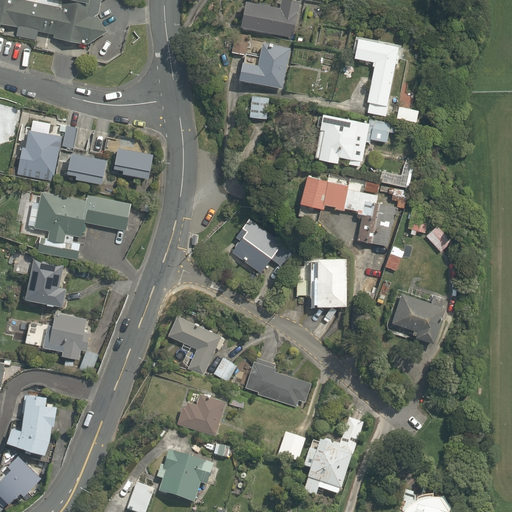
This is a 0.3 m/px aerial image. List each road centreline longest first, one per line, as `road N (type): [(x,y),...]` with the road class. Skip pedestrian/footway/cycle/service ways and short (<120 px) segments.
road 1 (residential): [(164,259),(278,322),(413,421)]
road 2 (tertiary): [(56,511),(107,409),(164,259)]
road 3 (residential): [(0,76),(99,104),(176,98)]
road 4 (tertiary): [(164,259),(184,169),(176,98)]
